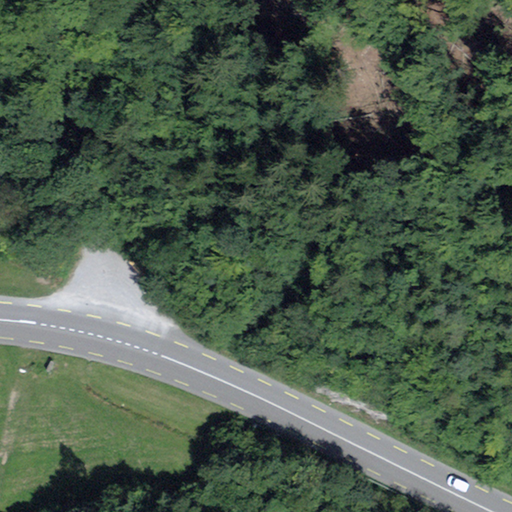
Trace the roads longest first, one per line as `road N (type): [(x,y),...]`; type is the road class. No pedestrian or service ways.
road 1 (primary): [(493,511),(187,366),(90,334),(0,319)]
road 2 (track): [(109,339),(113,286),(97,244),(0,186)]
